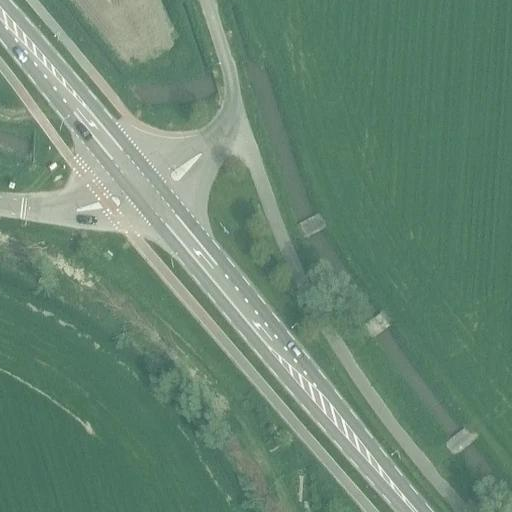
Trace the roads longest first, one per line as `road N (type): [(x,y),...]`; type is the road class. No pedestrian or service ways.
road 1 (unclassified): [(462,511),(361,385),(305,292),(237,107)]
road 2 (primary): [(423,511),(141,186)]
road 3 (primary): [(141,186),(0,21)]
road 4 (unclassified): [(0,205),(89,208),(141,186)]
road 5 (unclassified): [(237,107),(177,168),(141,186)]
